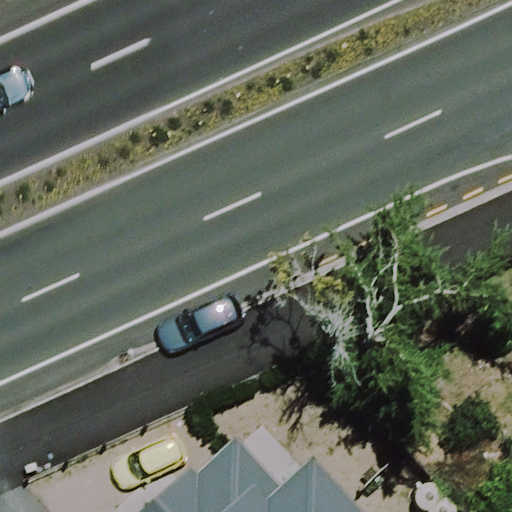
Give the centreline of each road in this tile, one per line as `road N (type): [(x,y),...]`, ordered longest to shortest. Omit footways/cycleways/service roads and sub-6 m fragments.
road 1 (primary): [(511,78),(0,311)]
road 2 (primary): [(0,112),(247,0)]
